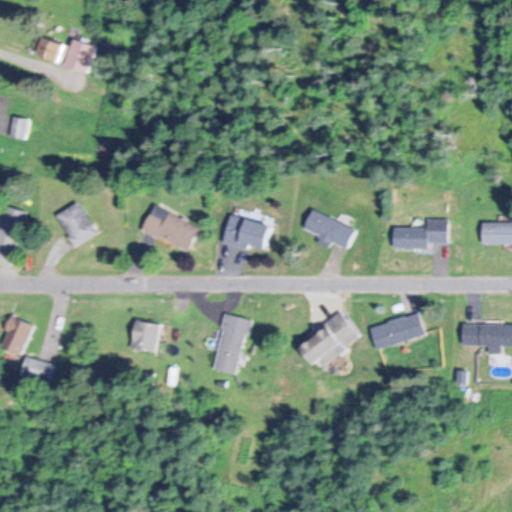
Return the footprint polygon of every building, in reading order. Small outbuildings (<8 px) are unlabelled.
[(37,53),(59,63),(66,46),(44,36),(37,53)] [(87,73),(97,48),(73,38),(63,64),(87,73)] [(31,119),(14,116),(11,135),(27,138),(31,119)] [(74,246),(97,235),(80,201),(58,212),(74,246)] [(200,225),(153,205),(142,230),(189,250),(200,225)] [(0,246),(17,251),(28,211),(10,206),(0,239),(0,246)] [(356,228),(312,209),(304,229),(348,248),(356,228)] [(224,241),(263,251),(269,224),(230,214),(224,241)] [(428,247),(428,242),(448,242),(448,219),(427,219),(427,227),(394,227),(393,247),(428,247)] [(511,221),(482,221),(482,243),(511,242),(511,221)] [(376,348),(425,334),(419,312),(370,326),(376,348)] [(313,366),(319,362),(322,366),(360,338),(342,313),(298,345),(313,366)] [(214,369),(238,374),(250,319),(225,314),(214,369)] [(0,345),(22,355),(35,326),(13,316),(0,344),(0,345)] [(131,347),(156,351),(160,323),(136,319),(131,347)] [(501,352),(501,344),(511,344),(511,323),(462,323),(462,343),(490,343),(490,352),(501,352)] [(52,382),(55,362),(26,358),(23,378),(52,382)]
